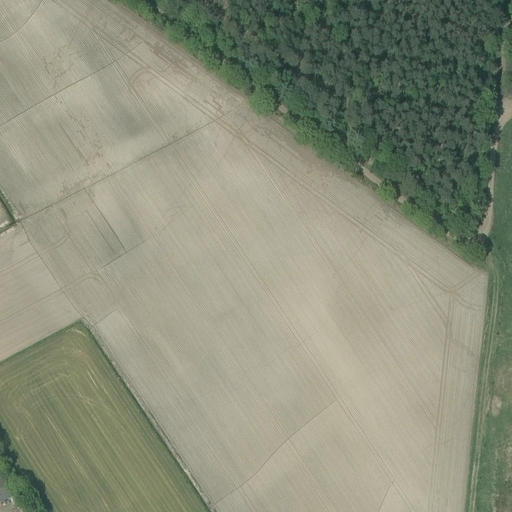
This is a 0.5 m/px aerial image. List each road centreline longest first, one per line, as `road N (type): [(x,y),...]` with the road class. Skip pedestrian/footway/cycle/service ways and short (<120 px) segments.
road 1 (track): [(142,0),(457,239),(479,236)]
road 2 (track): [(479,236),(496,282),(470,511)]
road 3 (track): [(479,236),(496,100)]
